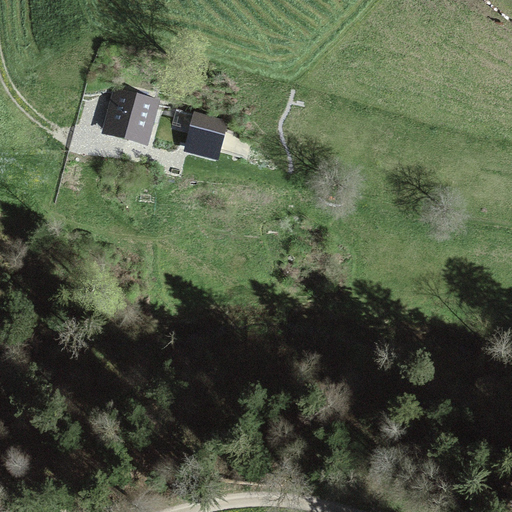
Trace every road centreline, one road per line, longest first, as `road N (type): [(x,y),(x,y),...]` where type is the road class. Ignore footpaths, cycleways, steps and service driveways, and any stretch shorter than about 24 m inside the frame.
road 1 (track): [(157,152),(86,141),(48,125),(18,98),(0,60)]
road 2 (track): [(167,511),(256,499),(337,511)]
